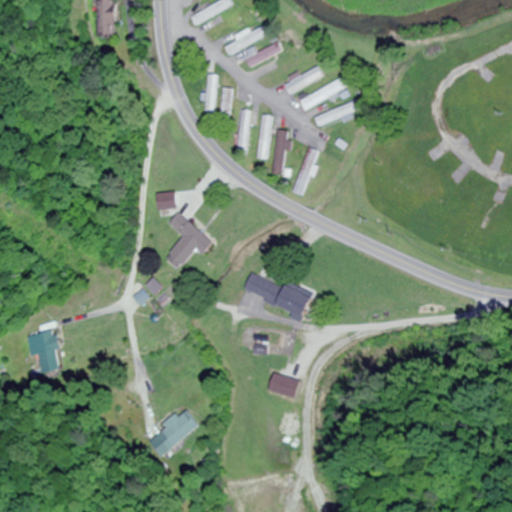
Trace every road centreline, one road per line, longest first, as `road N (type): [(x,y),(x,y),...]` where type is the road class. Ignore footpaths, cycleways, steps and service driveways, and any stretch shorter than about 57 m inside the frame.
road 1 (secondary): [(162,0),(176,88),(237,170),(359,242),(455,283),(511,296)]
road 2 (residential): [(176,88),(158,106),(143,169),(131,305)]
road 3 (residential): [(164,24),(192,34),(324,137)]
